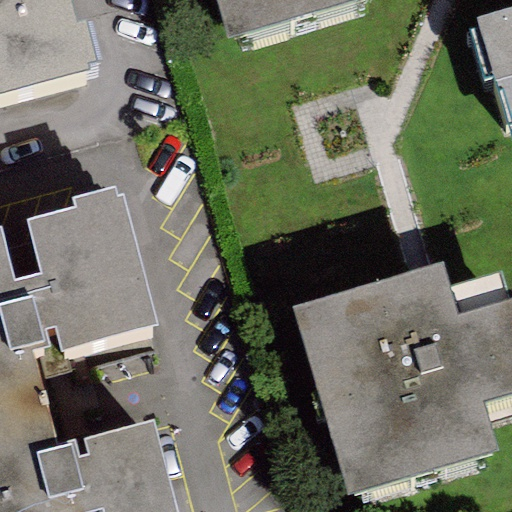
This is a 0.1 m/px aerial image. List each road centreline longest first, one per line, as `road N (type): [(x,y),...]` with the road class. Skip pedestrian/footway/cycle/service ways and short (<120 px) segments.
road 1 (unknown): [(305,511),(200,137)]
road 2 (unknown): [(0,192),(200,137)]
road 3 (unknown): [(200,137),(161,0)]
